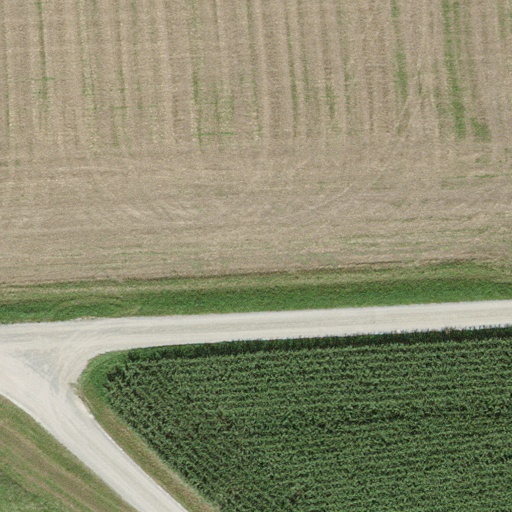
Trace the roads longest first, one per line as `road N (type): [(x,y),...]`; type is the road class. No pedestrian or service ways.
road 1 (track): [(0,354),(135,332),(511,313)]
road 2 (track): [(20,354),(52,405),(167,511)]
